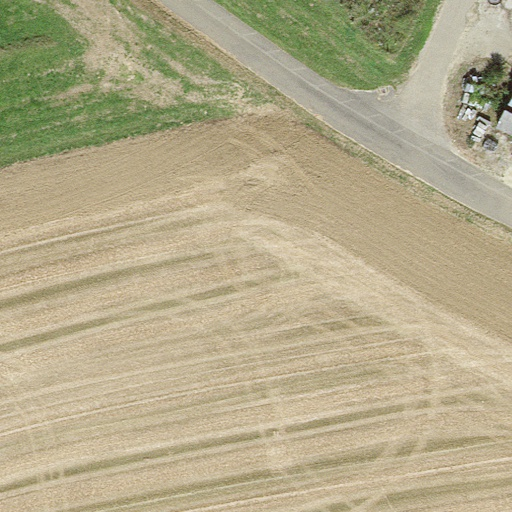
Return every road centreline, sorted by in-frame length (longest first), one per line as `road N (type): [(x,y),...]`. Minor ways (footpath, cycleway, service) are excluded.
road 1 (unclassified): [(176,0),(302,91),(511,213)]
road 2 (track): [(456,0),(397,151)]
